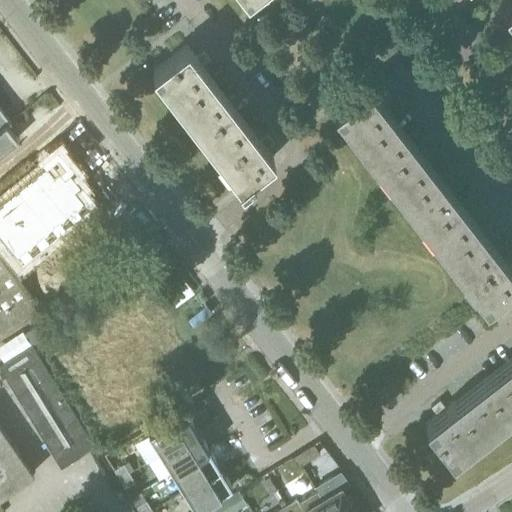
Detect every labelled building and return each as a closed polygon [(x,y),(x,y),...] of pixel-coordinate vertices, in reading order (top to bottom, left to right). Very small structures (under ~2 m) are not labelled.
[(166,57),(154,66),(243,182),(252,174),(250,172),(272,155),(269,151),(265,146),(273,140),(266,132),(259,137),(254,141),(246,130),(204,75),(208,71),(201,63),(209,57),(202,48),(195,54),(185,42),(185,43),(171,53),(166,57)] [(337,106),(333,109),(335,111),(336,110),(339,108),(348,120),(488,300),(484,303),(485,305),(511,284),(511,268),(508,271),(500,261),(498,259),(481,236),(386,115),(387,114),(390,111),(389,110),(384,103),(383,102),(379,105),(373,98),(378,95),(377,94),(368,82),(337,106)] [(0,150),(16,138),(5,123),(9,119),(0,106),(0,150)] [(0,198),(0,233),(20,258),(88,203),(64,173),(73,165),(57,146),(41,158),(44,163),(0,198)] [(0,251),(0,496),(34,473),(0,423),(0,330),(37,305),(0,251)] [(121,285),(123,285),(133,277),(124,264),(113,272),(121,285)] [(121,285),(113,272),(112,272),(98,281),(115,304),(130,294),(123,285),(121,285)] [(127,317),(90,339),(102,359),(139,336),(127,317)] [(150,354),(139,336),(102,359),(113,377),(150,354)] [(0,362),(0,367),(60,467),(91,448),(94,446),(94,445),(35,349),(32,344),(31,344),(0,362)] [(113,377),(124,395),(161,373),(150,354),(113,377)] [(436,413),(425,422),(451,456),(453,455),(450,451),(511,402),(511,362),(458,405),(454,399),(445,406),(440,398),(431,405),(436,413)] [(124,395),(136,415),(173,392),(161,373),(124,395)] [(158,451),(197,428),(196,428),(195,428),(184,410),(146,432),(158,451)] [(197,428),(158,451),(169,470),(208,447),(208,446),(207,447),(196,429),(197,429),(197,428)] [(318,452),(312,442),(290,456),(296,466),(318,452)] [(208,447),(169,470),(181,489),(219,465),(219,464),(218,465),(207,448),(209,447),(208,447)] [(117,476),(127,470),(122,461),(112,467),(117,476)] [(219,465),(181,489),(192,508),(230,485),(218,466),(220,465),(219,465)] [(127,470),(117,476),(123,485),(133,479),(127,470)] [(333,474),(315,485),(317,489),(322,497),(321,497),(330,511),(355,511),(340,486),(333,474)] [(269,476),(263,480),(271,492),(277,489),(269,476)] [(296,497),(286,503),(291,511),(330,511),(321,497),(322,497),(317,489),(316,489),(298,500),(296,497)] [(283,497),(276,501),(280,507),(286,503),(283,497)] [(138,511),(141,511),(150,507),(144,498),(134,504),(138,511)] [(215,511),(229,511),(221,499),(211,505),(215,511)] [(280,507),(270,511),(291,511),(286,503),(280,507)]
